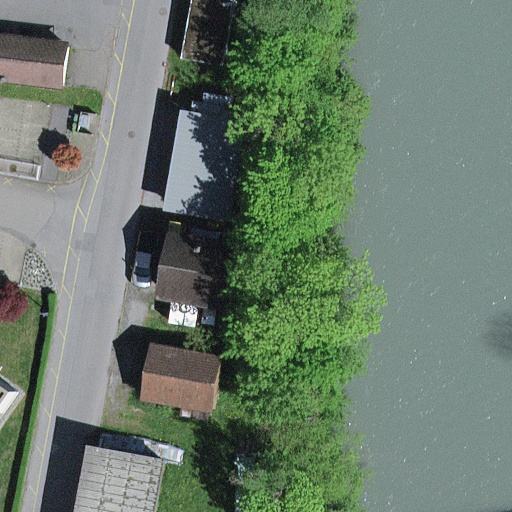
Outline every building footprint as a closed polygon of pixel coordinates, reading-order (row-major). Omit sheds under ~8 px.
[(230,0),(194,0),(184,60),(224,67),(236,1),(230,0)] [(17,84),(17,80),(73,88),(79,49),(0,38),(0,97),(4,98),(6,79),(13,80),(12,83),(17,84)] [(191,116),(175,210),(230,220),(247,126),(191,116)] [(176,240),(167,295),(226,305),(236,250),(176,240)] [(157,348),(149,398),(216,410),(225,360),(157,348)] [(0,420),(19,394),(0,380),(0,420)] [(156,511),(165,462),(94,449),(82,511),(156,511)]
